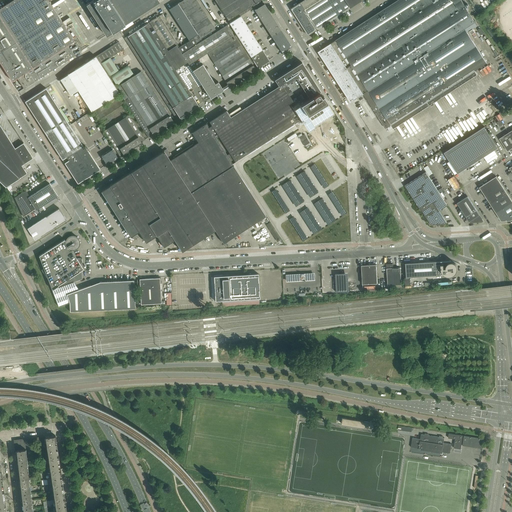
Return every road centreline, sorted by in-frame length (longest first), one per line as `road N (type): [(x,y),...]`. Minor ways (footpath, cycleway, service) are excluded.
road 1 (secondary): [(0,396),(127,376),(221,376),(501,417)]
road 2 (secondary): [(501,404),(221,365),(0,386)]
road 3 (tertiary): [(364,254),(144,267),(111,254),(83,216)]
road 4 (residential): [(305,49),(73,201)]
road 5 (secondary): [(146,511),(112,438),(15,285)]
road 6 (secondary): [(0,287),(98,445),(126,511)]
road 7 (unknown): [(370,151),(423,134),(495,84),(496,67),(476,34)]
road 8 (tertiary): [(485,267),(498,311),(501,404)]
road 9 (tertiary): [(73,201),(0,86)]
road 10 (tertiary): [(370,151),(305,49)]
